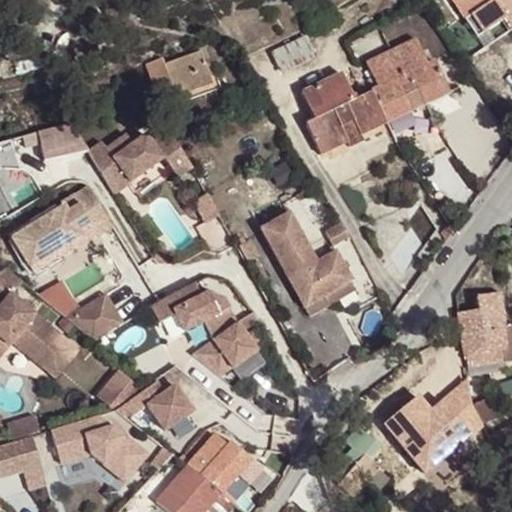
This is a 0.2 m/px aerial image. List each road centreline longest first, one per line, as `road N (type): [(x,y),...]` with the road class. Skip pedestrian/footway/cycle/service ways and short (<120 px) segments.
road 1 (residential): [(511,206),(338,434)]
road 2 (residential): [(338,434),(231,256),(160,283)]
road 3 (unknown): [(318,459),(220,392),(171,339)]
